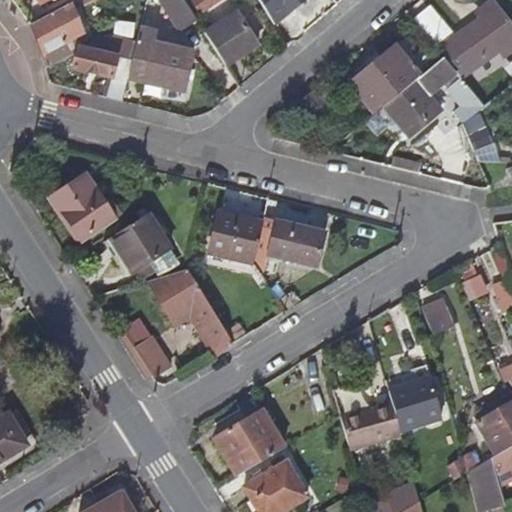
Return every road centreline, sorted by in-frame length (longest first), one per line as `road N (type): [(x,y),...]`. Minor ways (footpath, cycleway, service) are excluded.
road 1 (residential): [(139,431),(419,262),(456,224)]
road 2 (residential): [(196,152),(438,212),(456,224)]
road 3 (residential): [(0,205),(139,431)]
road 4 (residential): [(196,152),(379,0)]
road 5 (residential): [(0,105),(196,152)]
road 6 (residential): [(2,511),(139,431)]
